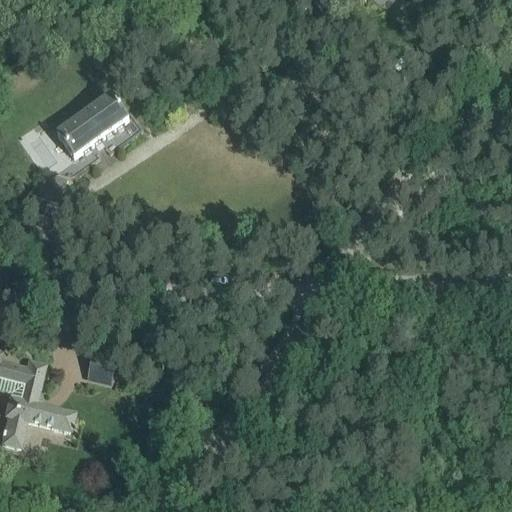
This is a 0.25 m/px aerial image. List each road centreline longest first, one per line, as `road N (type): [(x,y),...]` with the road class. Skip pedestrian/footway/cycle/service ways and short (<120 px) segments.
road 1 (residential): [(333,288),(236,283),(0,301)]
road 2 (track): [(333,288),(387,187),(511,30)]
road 3 (track): [(333,288),(174,511)]
road 4 (unknown): [(333,288),(511,227)]
road 5 (track): [(333,288),(511,298)]
